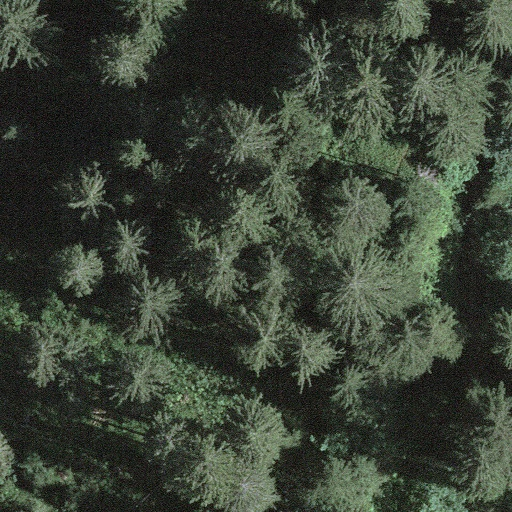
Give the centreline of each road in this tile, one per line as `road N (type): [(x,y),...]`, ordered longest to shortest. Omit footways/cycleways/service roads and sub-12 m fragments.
road 1 (track): [(411,0),(434,7),(462,57),(476,122),(461,319),(442,400),(391,511)]
road 2 (track): [(0,106),(133,90),(348,0)]
